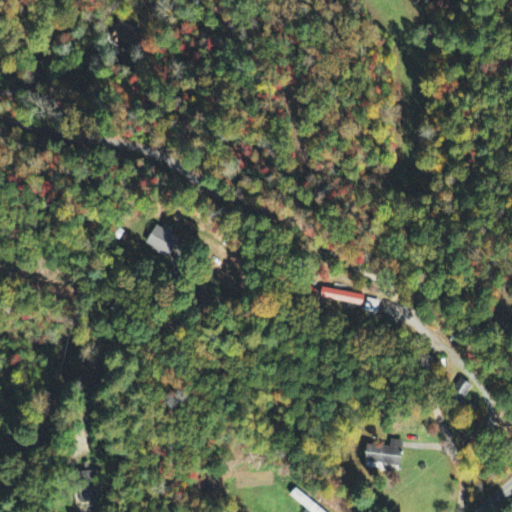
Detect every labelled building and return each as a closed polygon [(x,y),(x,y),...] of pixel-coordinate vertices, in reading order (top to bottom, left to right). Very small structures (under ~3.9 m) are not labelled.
[(175,231),(158,224),(147,247),(171,259),(181,239),(173,235),(175,231)] [(323,299),(351,304),(350,308),(366,311),(369,297),(326,288),(323,299)] [(378,316),(382,302),(370,298),(366,312),(378,316)] [(404,442),(392,441),(391,447),(368,446),(367,466),(403,468),(404,442)] [(88,484),(96,477),(89,469),(81,476),(88,484)] [(80,503),(96,504),(96,487),(80,487),(80,503)] [(323,511),(297,490),(291,497),(308,511),(323,511)]
